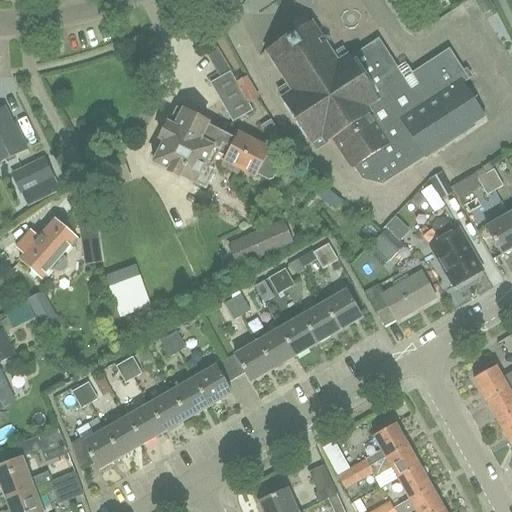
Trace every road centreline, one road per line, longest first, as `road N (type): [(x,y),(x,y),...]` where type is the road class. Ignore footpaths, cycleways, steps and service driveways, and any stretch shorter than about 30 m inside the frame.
road 1 (residential): [(189,478),(418,352)]
road 2 (residential): [(504,511),(418,352)]
